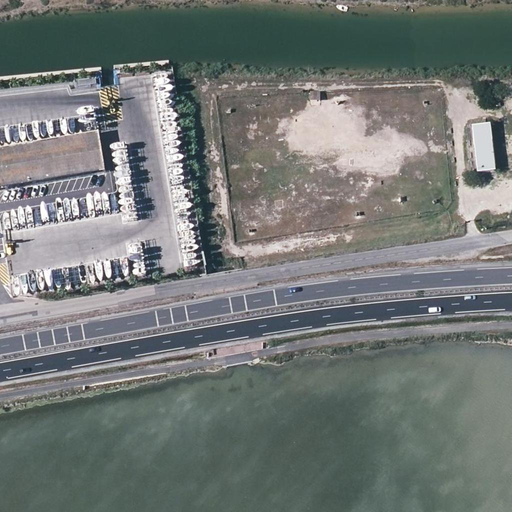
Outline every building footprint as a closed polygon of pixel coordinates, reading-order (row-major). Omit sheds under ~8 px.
[(77,88),(96,87),(96,78),(77,79),(77,88)] [(321,102),(321,90),(310,91),(310,102),(321,102)] [(78,110),(13,121),(16,143),(82,132),(78,110)] [(491,123),(474,125),(478,172),(496,170),(491,123)] [(474,125),(466,126),(471,172),(478,172),(474,125)] [(0,149),(0,188),(105,171),(98,133),(0,149)]
